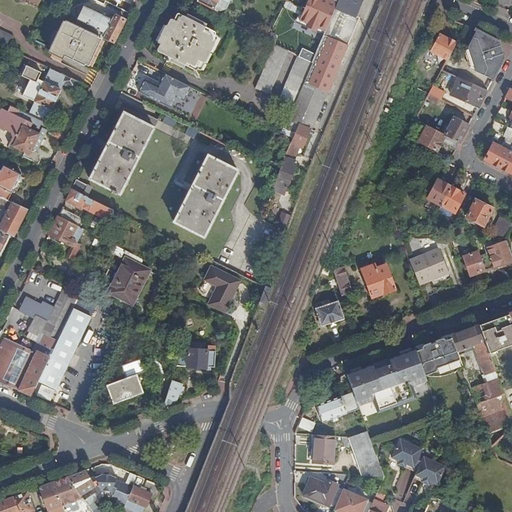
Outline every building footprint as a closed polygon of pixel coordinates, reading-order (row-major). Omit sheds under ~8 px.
[(214,7),(217,0),(197,0),(198,0),(213,8),(214,7)] [(217,0),(214,7),(220,10),(227,8),(230,0),(217,0)] [(355,16),(361,0),(336,0),(338,1),(335,8),(332,7),(331,10),(334,12),(331,19),(327,17),(326,20),(330,22),(312,62),(294,106),(288,118),(313,128),(359,18),(355,16)] [(76,25),(99,36),(114,43),(126,21),(116,16),(113,22),(85,8),(76,25)] [(187,13),(178,8),(156,51),(165,55),(164,58),(184,68),(185,65),(197,71),(218,29),(207,23),(208,20),(189,10),(187,13)] [(365,35),(372,21),(369,20),(363,33),(365,35)] [(76,25),(68,21),(54,50),(85,65),(99,36),(76,25)] [(477,31),(466,25),(459,38),(470,44),(468,47),(475,72),(493,80),(504,59),(500,42),(487,35),(477,30),(477,31)] [(0,45),(9,49),(14,37),(0,30),(0,45)] [(448,59),(456,43),(440,35),(432,50),(448,59)] [(266,92),(287,49),(275,43),(254,86),(266,92)] [(279,98),(294,106),(312,62),(300,56),(279,98)] [(76,87),(78,82),(37,62),(34,67),(48,74),(29,112),(46,120),(61,90),(63,84),(73,88),(76,87)] [(425,71),(438,78),(442,70),(446,64),(441,62),(438,68),(429,64),(425,71)] [(184,101),(192,87),(165,73),(158,86),(144,80),(138,91),(170,108),(176,97),(184,101)] [(482,101),(487,91),(460,78),(452,94),(479,107),(482,101)] [(433,88),(430,93),(439,98),(442,93),(433,88)] [(430,93),(430,94),(428,98),(439,104),(441,99),(439,98),(430,93)] [(20,110),(25,113),(27,108),(18,103),(16,108),(20,110)] [(20,110),(16,108),(11,106),(8,111),(1,108),(0,110),(0,127),(11,132),(13,137),(9,145),(30,154),(40,134),(32,130),(32,129),(31,128),(33,123),(18,116),(20,110)] [(154,127),(124,112),(90,179),(113,190),(112,192),(117,195),(117,193),(120,194),(154,127)] [(174,128),(178,120),(167,115),(163,123),(174,128)] [(467,129),(469,125),(454,117),(446,135),(460,143),(467,129)] [(280,172),(276,184),(288,188),(299,162),(294,160),(299,146),(304,147),(311,128),(299,124),(293,138),(294,138),(280,172)] [(197,140),(201,132),(189,126),(186,134),(197,140)] [(446,135),(427,126),(420,141),(438,151),(442,143),(456,151),(460,143),(446,135)] [(511,128),(507,126),(503,133),(511,136),(511,128)] [(64,141),(69,133),(55,127),(52,135),(64,141)] [(494,143),(485,159),(501,167),(509,151),(494,143)] [(511,152),(509,151),(501,167),(511,173),(511,152)] [(238,170),(208,155),(175,222),(205,237),(238,170)] [(0,196),(2,197),(9,201),(22,174),(3,165),(0,170),(0,196)] [(468,172),(461,169),(455,180),(462,184),(468,172)] [(442,205),(451,187),(438,179),(428,198),(442,205)] [(92,188),(77,180),(72,189),(87,197),(92,188)] [(465,193),(451,187),(442,205),(455,212),(465,193)] [(132,224),(134,221),(111,209),(87,197),(72,189),(66,201),(82,209),(84,205),(90,208),(89,210),(108,220),(112,213),(119,217),(118,218),(132,224)] [(29,210),(9,201),(2,197),(0,201),(0,202),(11,208),(0,228),(0,229),(7,233),(16,237),(22,223),(29,210)] [(494,209),(477,200),(468,217),(485,226),(494,209)] [(74,216),(62,210),(58,216),(71,222),(74,216)] [(71,222),(58,216),(54,225),(50,234),(72,245),(75,244),(78,246),(79,244),(76,242),(83,228),(71,222)] [(507,238),(511,227),(511,222),(501,217),(491,237),(507,238)] [(449,234),(465,235),(463,227),(453,226),(449,234)] [(7,233),(0,229),(0,252),(1,252),(8,238),(5,236),(7,233)] [(511,259),(511,253),(508,241),(488,248),(495,266),(511,259)] [(142,262),(144,259),(110,242),(107,249),(121,256),(122,255),(126,257),(109,291),(133,304),(150,270),(134,262),(135,259),(142,262)] [(410,260),(420,284),(450,272),(440,248),(410,260)] [(190,263),(195,251),(191,249),(186,261),(190,263)] [(471,275),(486,270),(479,251),(464,256),(471,275)] [(375,265),(362,270),(372,297),(384,293),(384,294),(396,290),(386,265),(376,268),(375,265)] [(238,280),(210,266),(204,279),(217,286),(209,303),(224,311),(238,280)] [(334,270),(334,271),(336,276),(342,296),(352,293),(343,267),(334,270)] [(342,296),(336,276),(330,278),(331,282),(329,283),(334,299),(342,296)] [(0,381),(15,388),(32,395),(36,386),(65,325),(80,293),(65,286),(54,307),(43,302),(41,304),(26,297),(19,310),(34,318),(28,329),(40,336),(33,349),(5,337),(0,347),(0,381)] [(324,306),(316,309),(322,326),(344,318),(338,301),(331,304),(329,300),(323,303),(324,306)] [(486,323),(486,324),(495,347),(500,346),(501,349),(508,346),(508,345),(511,343),(511,320),(510,315),(495,321),(494,321),(494,322),(492,323),(491,324),(492,327),(489,328),(487,323),(486,323)] [(486,324),(480,326),(489,352),(496,349),(495,347),(486,324)] [(65,325),(36,386),(52,393),(80,333),(65,325)] [(489,436),(492,446),(504,434),(511,426),(511,416),(489,352),(480,326),(479,325),(465,330),(452,335),(453,338),(455,343),(458,351),(469,347),(474,345),(485,373),(490,372),(492,379),(494,378),(495,381),(476,388),(472,390),(489,436)] [(442,339),(438,340),(439,343),(444,341),(446,346),(455,343),(453,338),(446,340),(445,340),(442,339)] [(417,351),(425,375),(430,377),(435,377),(441,377),(445,376),(449,375),(453,374),(458,371),(463,367),(458,351),(455,343),(446,346),(444,341),(439,343),(438,340),(433,342),(430,343),(431,346),(423,349),(417,351)] [(186,342),(178,366),(207,368),(207,367),(215,367),(216,351),(208,351),(208,349),(205,349),(205,343),(186,342)] [(474,345),(469,347),(480,375),(485,373),(474,345)] [(411,382),(426,377),(425,375),(417,351),(416,348),(397,355),(389,358),(391,364),(375,369),(373,364),(364,367),(346,374),(353,392),(357,402),(372,397),(375,406),(415,392),(411,382)] [(125,378),(107,385),(109,391),(106,392),(108,398),(111,396),(114,404),(144,393),(137,374),(144,371),(140,359),(121,366),(125,378)] [(467,377),(472,390),(476,388),(471,375),(467,377)] [(164,407),(177,402),(180,394),(182,395),(185,387),(182,386),(183,384),(173,381),(164,407)] [(97,390),(88,409),(96,413),(104,394),(97,390)] [(348,413),(360,409),(357,402),(353,392),(342,396),(341,396),(317,405),(323,423),(348,414),(348,413)] [(417,398),(415,392),(375,406),(377,412),(417,398)] [(301,419),(298,427),(313,432),(315,424),(301,419)] [(362,475),(385,476),(368,430),(350,437),(342,436),(346,447),(351,445),(362,475)] [(335,437),(316,436),(314,463),(333,464),(335,437)] [(417,460),(420,453),(423,447),(415,443),(413,445),(400,440),(392,459),(400,462),(407,465),(414,468),(417,460)] [(426,452),(425,455),(422,462),(419,470),(417,473),(425,476),(432,479),(439,483),(447,464),(434,458),(435,456),(426,452)] [(425,455),(420,453),(417,460),(422,462),(425,455)] [(78,473),(68,477),(81,495),(95,486),(94,485),(97,484),(100,490),(110,490),(114,494),(113,495),(120,498),(120,500),(127,503),(134,487),(126,483),(117,480),(118,477),(111,474),(102,474),(95,477),(94,476),(90,477),(85,471),(78,473)] [(131,472),(126,483),(134,487),(138,475),(131,472)] [(134,487),(127,503),(123,511),(139,511),(142,504),(147,506),(153,494),(154,494),(161,485),(148,479),(144,489),(141,488),(146,478),(138,475),(134,487)] [(61,480),(54,482),(63,505),(83,498),(81,495),(68,477),(61,480)] [(321,502),(327,505),(330,506),(339,485),(326,479),(325,483),(312,478),(304,495),(321,502)] [(54,482),(41,487),(49,511),(65,511),(63,505),(54,482)] [(340,511),(369,511),(371,510),(374,502),(344,489),(335,510),(340,511)] [(21,494),(15,496),(21,511),(30,511),(35,510),(27,492),(21,494)] [(0,501),(0,511),(21,511),(15,496),(0,501)] [(91,500),(87,503),(92,511),(96,508),(91,500)] [(371,510),(375,511),(386,511),(389,506),(375,500),(374,502),(371,510)]
